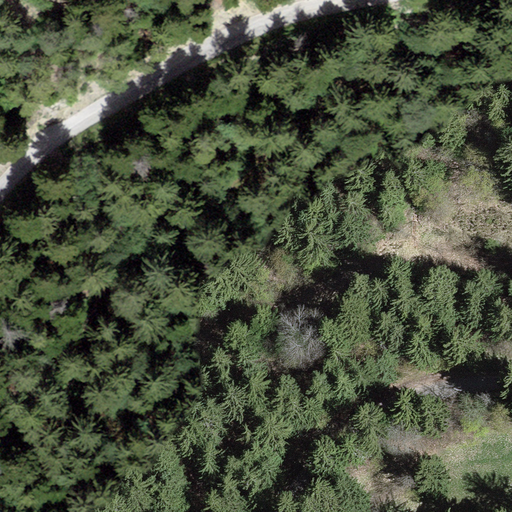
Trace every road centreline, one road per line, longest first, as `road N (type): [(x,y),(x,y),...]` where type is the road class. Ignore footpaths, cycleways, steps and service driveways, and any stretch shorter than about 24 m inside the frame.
road 1 (unclassified): [(0,194),(60,135),(200,54),(280,19),(368,0)]
road 2 (unclassified): [(511,380),(425,389),(389,404),(346,430),(280,511)]
